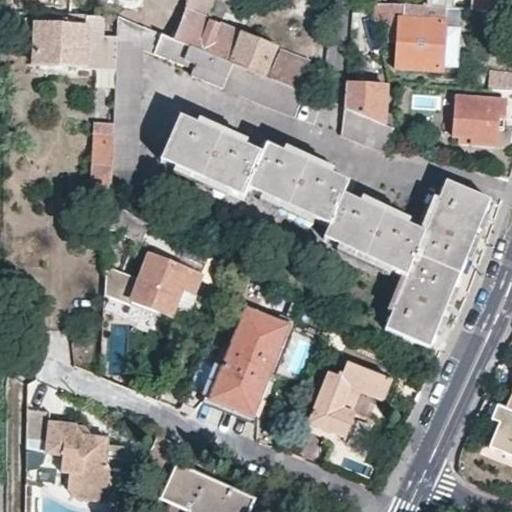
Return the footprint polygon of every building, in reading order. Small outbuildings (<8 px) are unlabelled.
[(186,12),(186,3),(180,0),(162,0),(148,31),(174,42),(185,16),(186,12)] [(186,0),(186,3),(186,12),(185,16),(174,42),(261,77),(274,46),(206,17),(211,0),(186,0)] [(426,0),(425,8),(439,9),(439,0),(462,0),(461,11),(470,12),(471,0),(426,0)] [(511,0),(471,0),(470,12),(511,15),(511,0)] [(439,9),(425,8),(373,4),(372,18),(391,20),(390,31),(399,32),(397,71),(439,73),(441,70),(442,68),(455,69),(458,31),(454,30),(454,23),(441,22),(442,9),(439,9)] [(116,70),(119,19),(67,16),(67,21),(27,19),(25,53),(36,54),(35,66),(116,70)] [(261,77),(174,42),(148,31),(119,19),(116,70),(112,127),(109,189),(135,191),(145,51),(194,72),(192,77),(292,118),(302,94),(266,79),(261,77)] [(275,59),(266,79),(302,94),(309,97),(321,70),(308,65),(309,63),(279,49),(275,59)] [(511,78),(502,78),(502,92),(511,92),(511,78)] [(344,112),(393,131),(394,116),(384,115),(386,88),(346,84),(344,112)] [(511,92),(502,92),(498,92),(498,101),(455,98),(453,138),(470,139),(470,145),(496,147),(497,120),(511,121),(511,92)] [(385,153),(393,131),(344,112),(343,136),(385,153)] [(430,350),(489,202),(446,183),(424,234),(343,197),(349,185),(266,147),(261,156),(180,119),(160,162),(242,199),(246,191),(328,228),(323,241),(406,280),(385,333),(430,350)] [(95,126),(93,181),(92,197),(108,198),(109,189),(112,127),(95,126)] [(82,197),(92,197),(93,181),(82,181),(82,197)] [(130,214),(108,202),(107,224),(120,231),(130,214)] [(139,280),(105,267),(104,296),(129,306),(131,302),(182,322),(200,277),(149,257),(139,280)] [(251,419),(288,327),(246,310),(209,402),(251,419)] [(23,347),(45,355),(47,320),(23,320),(23,347)] [(384,403),(393,381),(348,363),(344,374),(341,373),(338,378),(329,374),(309,424),(347,439),(357,414),(352,413),(344,410),(352,390),(361,394),(384,403)] [(352,413),(361,394),(352,390),(344,410),(352,413)] [(511,410),(508,409),(492,403),(488,415),(494,418),(493,422),(500,425),(490,449),(511,457),(511,410)] [(48,416),(27,415),(27,442),(48,444),(48,457),(64,458),(63,470),(71,470),(70,490),(90,492),(89,502),(109,503),(112,484),(110,484),(110,474),(122,474),(123,449),(107,448),(107,440),(91,439),(85,439),(80,438),(77,434),(73,434),(72,428),(49,426),(48,416)] [(82,429),(72,428),(73,434),(77,434),(80,438),(85,439),(91,439),(82,429)] [(184,447),(159,436),(146,469),(170,479),(160,501),(168,504),(185,511),(249,511),(253,503),(175,466),(184,447)] [(79,501),(89,502),(90,492),(70,490),(79,501)]
